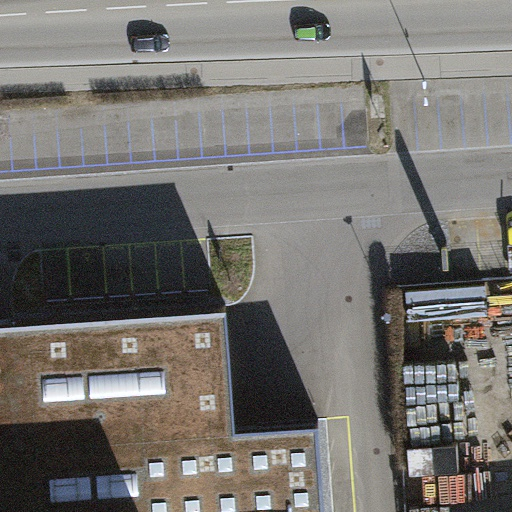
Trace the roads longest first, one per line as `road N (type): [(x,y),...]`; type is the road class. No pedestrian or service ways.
road 1 (unclassified): [(511,176),(0,212)]
road 2 (primary): [(237,2),(511,18)]
road 3 (primary): [(0,18),(237,2)]
